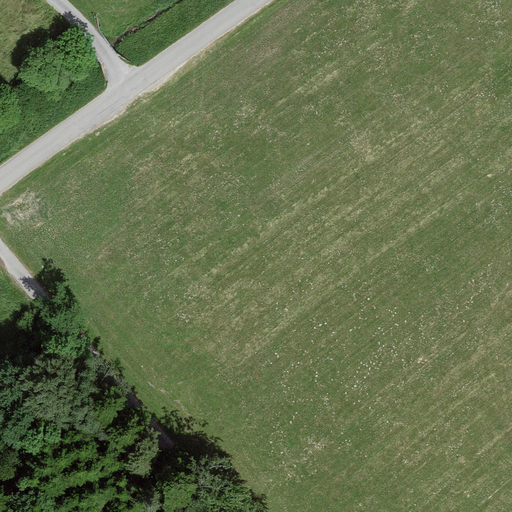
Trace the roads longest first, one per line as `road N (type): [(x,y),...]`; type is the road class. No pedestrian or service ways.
road 1 (unknown): [(0,245),(217,511)]
road 2 (unclassified): [(0,179),(130,86)]
road 3 (unclassified): [(130,86),(254,0)]
